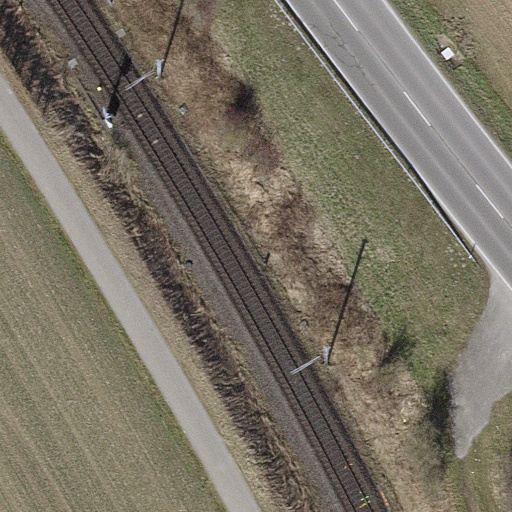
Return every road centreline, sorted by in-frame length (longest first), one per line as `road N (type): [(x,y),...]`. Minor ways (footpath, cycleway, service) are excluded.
road 1 (track): [(247,511),(0,95)]
road 2 (primary): [(511,224),(338,0)]
